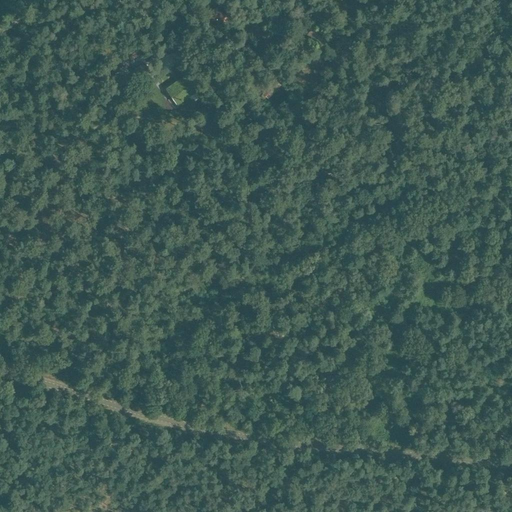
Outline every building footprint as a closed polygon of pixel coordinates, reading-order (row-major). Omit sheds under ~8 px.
[(205,18),(222,25),(225,15),(209,9),(205,18)] [(322,33),(312,27),(307,35),(317,41),(322,33)] [(195,91),(185,77),(168,89),(178,103),(195,91)] [(272,94),(273,95),(281,85),(274,79),(266,88),(262,93),(263,94),(261,96),(264,99),(266,96),(268,99),(272,94)] [(216,138),(222,122),(214,119),(208,135),(216,138)]
